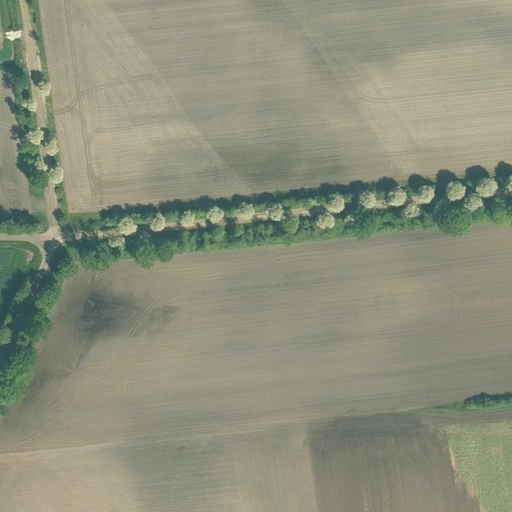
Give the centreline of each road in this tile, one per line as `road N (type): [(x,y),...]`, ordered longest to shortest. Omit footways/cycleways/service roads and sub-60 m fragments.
road 1 (track): [(20,0),(50,232),(511,186)]
road 2 (unclassified): [(0,233),(50,232),(0,338)]
